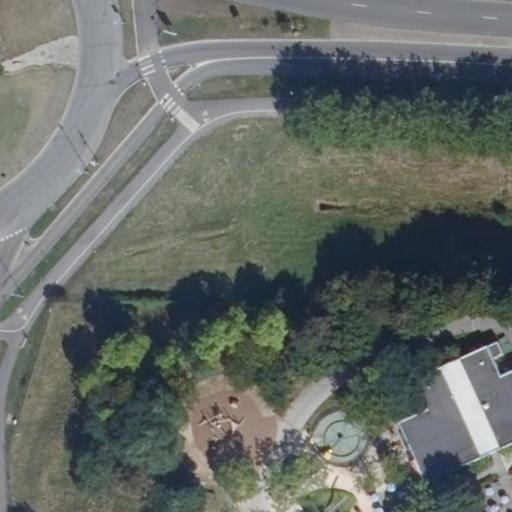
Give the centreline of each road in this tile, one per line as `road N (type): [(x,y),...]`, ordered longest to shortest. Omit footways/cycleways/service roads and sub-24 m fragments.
road 1 (tertiary): [(0,293),(171,100),(206,75),(324,56)]
road 2 (tertiary): [(97,81),(196,48),(324,56)]
road 3 (tertiary): [(511,23),(324,0)]
road 4 (tertiary): [(324,56),(511,64)]
road 5 (tertiary): [(15,203),(53,171),(81,129),(97,81)]
